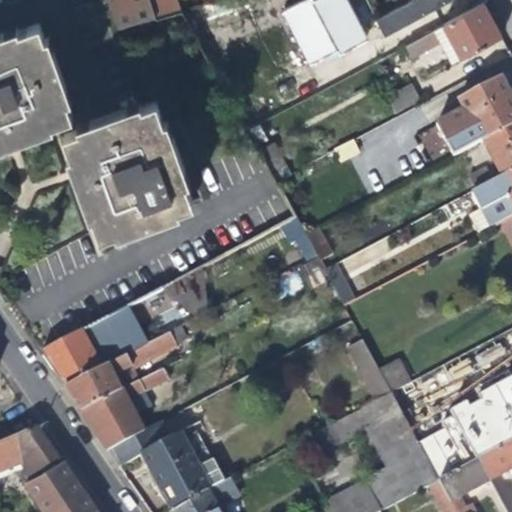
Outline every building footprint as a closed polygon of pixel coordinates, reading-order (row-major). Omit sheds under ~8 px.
[(117,26),(154,16),(148,0),(106,0),(111,12),(112,11),(117,26)] [(176,0),(148,0),(154,16),(180,8),(176,0)] [(296,0),(282,8),(308,58),(334,44),(337,49),(365,34),(353,12),(346,0),(296,0)] [(448,60),(499,34),(491,18),(482,2),(403,44),(409,54),(437,39),(448,60)] [(0,137),(4,136),(71,112),(37,19),(0,32),(0,137)] [(478,142),(481,140),(511,123),(511,99),(500,76),(456,100),(461,110),(434,125),(451,156),(478,142)] [(393,117),(419,103),(409,85),(384,98),(393,117)] [(76,128),(61,133),(76,176),(98,236),(189,202),(152,102),(143,105),(76,128)] [(511,123),(481,140),(499,176),(511,169),(511,123)] [(256,124),(245,130),(252,144),(264,138),(256,124)] [(354,140),(336,147),(340,160),(358,154),(354,140)] [(256,150),(272,181),(287,173),(270,143),(256,150)] [(472,190),(490,181),(483,169),(466,178),(472,190)] [(507,195),(511,204),(511,169),(499,176),(509,194),(507,195)] [(316,228),(302,236),(313,256),(316,262),(330,255),(316,228)] [(342,303),(353,297),(340,269),(328,275),(342,303)] [(51,372),(63,389),(118,360),(103,332),(136,315),(131,305),(38,353),(51,372)] [(177,328),(118,360),(63,389),(70,400),(80,413),(122,391),(114,377),(184,340),(177,328)] [(345,351),(372,402),(388,394),(377,373),(360,342),(345,351)] [(397,362),(377,373),(388,394),(409,383),(397,362)] [(162,369),(122,391),(80,413),(89,427),(96,436),(134,416),(150,408),(142,394),(167,381),(162,369)] [(329,511),(381,511),(427,488),(436,483),(388,394),(372,402),(308,436),(317,453),(369,426),(390,468),(324,503),(329,511)] [(96,436),(110,457),(120,473),(144,460),(159,488),(170,510),(222,482),(210,462),(197,469),(178,434),(168,439),(159,422),(142,431),(134,416),(96,436)] [(0,462),(24,452),(41,478),(63,464),(50,446),(37,427),(0,441),(0,462)] [(511,511),(511,491),(510,488),(508,484),(506,485),(501,482),(498,476),(511,468),(511,442),(477,461),(488,481),(500,504),(504,511),(511,511)] [(474,489),(488,481),(477,461),(436,483),(452,511),(473,511),(470,506),(461,511),(455,499),(474,489)] [(43,511),(95,511),(81,491),(63,464),(41,478),(25,485),(43,511)] [(511,487),(511,468),(498,476),(501,482),(506,485),(508,484),(510,488),(511,487)] [(215,511),(214,510),(239,498),(232,482),(173,511),(215,511)] [(452,511),(436,483),(427,488),(440,511),(452,511)]
